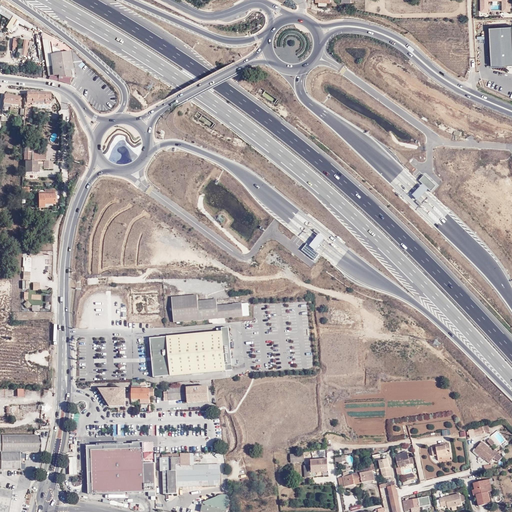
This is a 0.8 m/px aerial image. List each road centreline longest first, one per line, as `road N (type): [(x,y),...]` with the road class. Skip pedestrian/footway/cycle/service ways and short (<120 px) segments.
road 1 (motorway): [(49,0),(172,74),(284,156),(391,251),(511,378)]
road 2 (motorway): [(511,352),(314,158),(222,87),(84,0)]
road 3 (motorway): [(146,151),(172,142),(233,167),(421,307),(511,394)]
road 4 (motorway): [(511,297),(466,235),(309,102),(299,67)]
road 5 (secondary): [(511,108),(450,80),(388,33),(358,23),(311,26)]
road 6 (secondary): [(317,43),(344,27),(376,33),(450,86),(511,113)]
road 7 (secondary): [(53,493),(68,391),(64,287)]
road 8 (secondary): [(64,287),(57,427),(45,490)]
road 9 (motorway): [(14,0),(115,79),(124,96),(117,118)]
road 10 (motorway): [(266,34),(219,39),(127,0)]
